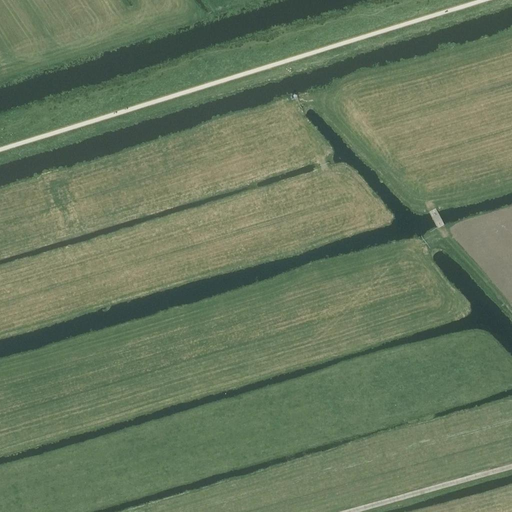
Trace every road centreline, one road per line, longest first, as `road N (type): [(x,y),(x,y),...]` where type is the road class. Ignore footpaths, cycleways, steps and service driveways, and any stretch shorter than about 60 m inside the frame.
road 1 (track): [(511,310),(431,208),(402,188)]
road 2 (track): [(354,511),(511,467)]
